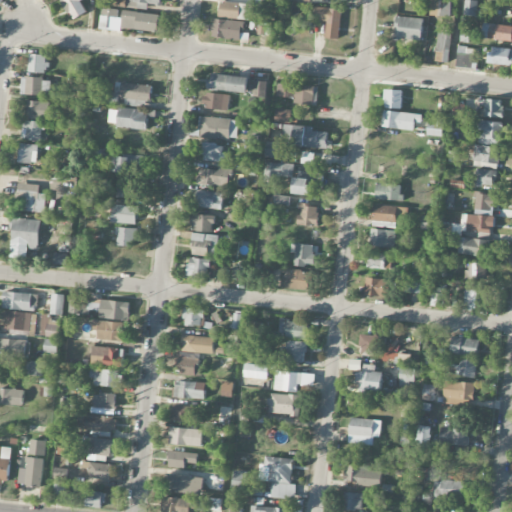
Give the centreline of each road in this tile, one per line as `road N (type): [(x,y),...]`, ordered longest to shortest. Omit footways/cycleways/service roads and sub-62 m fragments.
road 1 (residential): [(135,511),(190,0)]
road 2 (residential): [(316,511),(371,0)]
road 3 (residential): [(511,327),(0,273)]
road 4 (residential): [(511,90),(0,40)]
road 5 (residential): [(497,511),(511,374)]
